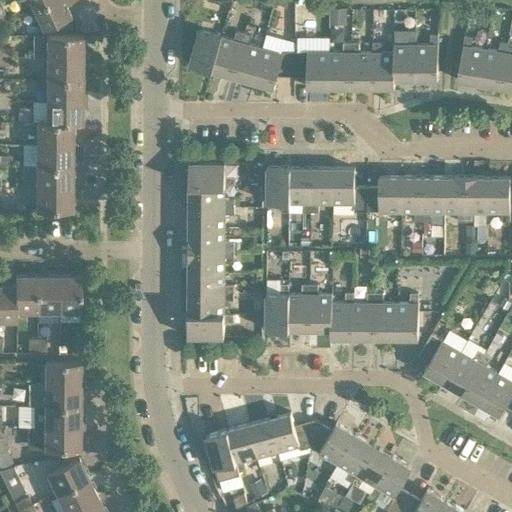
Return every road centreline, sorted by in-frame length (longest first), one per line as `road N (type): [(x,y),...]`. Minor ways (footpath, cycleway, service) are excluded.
road 1 (residential): [(152,399),(236,380),(377,386),(405,412),(428,456),(511,509)]
road 2 (residential): [(511,153),(422,150),(394,160),(310,126),(153,112)]
road 3 (residential): [(148,256),(0,253)]
road 4 (unclassified): [(148,256),(153,112)]
road 5 (unclassified): [(152,399),(148,256)]
road 6 (residential): [(195,511),(152,399)]
